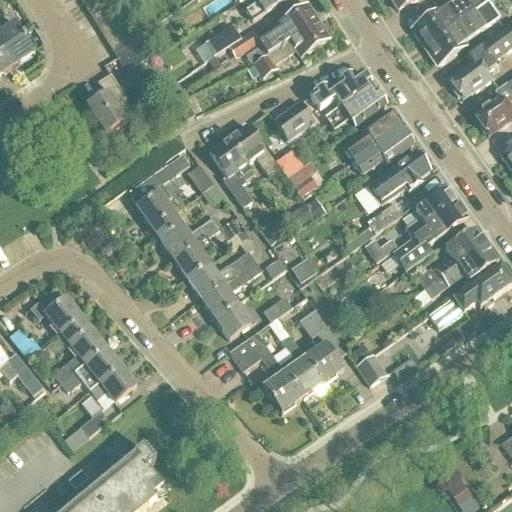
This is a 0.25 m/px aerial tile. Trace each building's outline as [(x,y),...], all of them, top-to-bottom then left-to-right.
[(90,0),(82,6),(87,15),(107,3),(105,0),(90,0)] [(248,0),(238,7),(249,0),(257,0),(261,6),(245,16),(252,27),(294,0),(248,0)] [(386,0),(397,16),(410,7),(414,7),(417,5),(419,1),(421,0),(386,0)] [(420,46),(425,53),(487,9),(480,0),(477,0),(473,3),(470,0),(466,0),(440,18),(438,16),(412,34),(414,37),(412,39),(418,47),(420,46)] [(445,0),(452,9),(465,0),(445,0)] [(87,15),(93,25),(113,12),(107,3),(87,15)] [(487,9),(425,53),(430,60),(428,61),(434,70),(436,69),(438,72),(465,53),(463,51),(498,25),(487,9)] [(258,49),(266,61),(266,62),(317,29),(313,23),(314,20),(310,14),(307,13),(306,11),(278,30),(255,45),(258,49)] [(93,25),(99,34),(119,22),(113,12),(93,25)] [(99,34),(105,43),(125,31),(119,22),(99,34)] [(34,59),(14,28),(0,36),(0,58),(11,75),(34,59)] [(266,62),(266,61),(253,71),(262,85),(276,76),(273,72),(295,57),(300,64),(328,45),(327,43),(327,41),(323,34),(320,34),(317,29),(266,62)] [(451,94),(457,103),(460,103),(461,105),(473,96),(474,98),(491,86),(486,79),(499,70),(496,66),(511,53),(511,29),(466,63),(471,70),(448,87),(452,92),(451,94)] [(105,43),(111,53),(131,40),(125,31),(105,43)] [(214,63),(228,54),(240,46),(232,32),(205,50),(214,63)] [(234,64),(258,49),(255,45),(251,39),(240,46),(228,54),(234,64)] [(111,53),(117,62),(137,50),(131,40),(111,53)] [(137,50),(117,62),(126,77),(146,65),(137,50)] [(0,81),(11,75),(0,58),(0,81)] [(334,105),(340,114),(342,112),(371,91),(361,78),(353,83),(351,79),(328,95),(325,92),(310,103),(319,116),(334,105)] [(115,113),(125,107),(110,82),(97,90),(104,100),(86,111),(104,141),(125,128),(115,113)] [(511,119),(511,120),(506,112),(511,107),(511,84),(494,98),(498,103),(473,121),(479,130),(480,133),(483,138),(486,140),(488,142),(511,124),(511,119)] [(342,112),(340,114),(325,124),(333,136),(348,125),(354,134),(385,112),(371,91),(342,112)] [(176,110),(184,126),(194,121),(186,105),(176,110)] [(274,128),(287,146),(313,128),(300,110),(274,128)] [(344,157),(352,169),(359,164),(401,134),(398,129),(397,130),(389,117),(361,137),(365,142),(344,157)] [(246,133),(228,146),(246,171),(255,165),(268,183),(279,175),(273,167),(272,168),(267,161),(246,133)] [(359,164),(352,169),(360,180),(382,165),(386,170),(413,151),(404,139),(401,134),(359,164)] [(246,171),(228,146),(209,160),(226,183),(222,186),(225,190),(243,214),(251,208),(240,193),(245,190),(240,183),(250,177),(246,171)] [(511,152),(499,162),(511,178),(511,176),(511,152)] [(418,185),(429,177),(423,168),(423,165),(420,161),(417,160),(415,158),(365,194),(379,213),(405,194),(408,198),(421,189),(418,185)] [(148,237),(156,248),(158,247),(158,246),(167,240),(163,235),(167,232),(163,227),(173,220),(165,209),(171,205),(162,191),(189,172),(181,162),(137,193),(147,207),(135,215),(150,236),(148,237)] [(281,176),(287,185),(298,177),(292,169),(281,176)] [(308,182),(292,194),(300,205),(316,193),(308,182)] [(409,232),(415,241),(425,234),(424,233),(456,211),(445,196),(413,219),(418,226),(409,232)] [(306,210),(314,224),(323,218),(315,205),(306,210)] [(312,224),(303,211),(287,222),(295,235),(312,224)] [(375,224),(383,235),(401,222),(393,211),(375,224)] [(425,234),(415,241),(417,244),(393,261),(405,277),(431,259),(427,253),(466,225),(456,211),(424,233),(425,234)] [(158,246),(158,247),(173,267),(217,236),(210,226),(188,242),(181,231),(183,229),(176,218),(173,220),(163,227),(167,232),(163,235),(167,240),(158,246)] [(173,267),(186,287),(209,271),(202,261),(212,255),(212,254),(223,246),(225,249),(234,243),(239,250),(245,246),(232,227),(217,237),(217,236),(173,267)] [(260,238),(270,253),(282,245),(271,230),(260,238)] [(416,285),(423,295),(485,252),(473,235),(444,256),(451,264),(432,278),(430,276),(416,285)] [(384,260),(374,267),(376,270),(397,255),(391,247),(380,255),(384,260)] [(485,252),(423,295),(431,306),(463,282),(468,288),(497,268),(485,252)] [(186,287),(200,307),(254,269),(247,259),(227,273),(216,281),(209,271),(186,287)] [(316,280),(306,265),(290,276),(300,290),(316,280)] [(272,286),(286,276),(278,266),(265,276),(272,286)] [(200,307),(214,326),(236,310),(230,300),(261,278),(254,269),(200,307)] [(429,323),(439,337),(476,310),(479,314),(482,312),(484,315),(493,309),(491,306),(511,290),(511,289),(499,272),(429,323)] [(45,322),(60,341),(60,342),(69,335),(73,340),(77,337),(81,342),(90,334),(90,335),(92,333),(84,322),(82,324),(66,304),(64,306),(55,296),(30,316),(38,327),(45,322)] [(262,319),(270,330),(276,326),(291,315),(284,304),(262,319)] [(236,310),(214,326),(228,346),(251,330),(236,310)] [(333,322),(326,312),(318,317),(325,328),(333,322)] [(298,329),(311,346),(327,335),(314,317),(298,329)] [(270,330),(268,331),(281,349),(281,348),(288,343),(276,326),(270,330)] [(468,326),(448,339),(456,350),(475,337),(468,326)] [(343,353),(353,346),(367,337),(360,327),(347,336),(344,333),(333,340),(343,353)] [(56,379),(63,388),(106,355),(90,335),(90,334),(81,342),(77,337),(73,340),(69,335),(60,342),(60,341),(58,343),(66,354),(68,352),(76,362),(56,379)] [(9,344),(28,368),(41,357),(31,344),(28,347),(19,336),(9,344)] [(229,359),(236,369),(264,350),(257,340),(229,359)] [(292,364),(280,372),(302,405),(323,390),(305,364),(289,343),(288,343),(281,348),(292,364)] [(353,346),(343,353),(346,358),(356,350),(353,346)] [(326,349),(305,364),(323,390),(344,376),(326,349)] [(264,350),(236,369),(242,379),(261,366),(274,386),(262,394),(281,420),(302,405),(280,372),(264,350)] [(348,362),(356,373),(371,363),(364,352),(348,362)] [(82,388),(90,398),(121,373),(106,355),(63,388),(71,397),(82,388)] [(0,379),(8,389),(16,382),(32,403),(42,395),(15,360),(6,368),(0,360),(0,379)] [(371,363),(356,373),(369,393),(386,382),(372,362),(371,363)] [(121,373),(90,398),(97,408),(107,400),(114,410),(136,392),(121,373)] [(80,434),(88,444),(108,428),(100,418),(80,434)] [(511,442),(501,451),(511,466),(511,442)] [(113,450),(120,459),(126,453),(119,445),(113,450)] [(149,511),(165,499),(146,476),(155,468),(142,453),(133,461),(137,467),(82,511),(149,511)] [(81,477),(74,482),(81,490),(88,485),(81,477)] [(81,490),(74,482),(68,487),(75,496),(81,490)] [(446,494),(458,511),(477,511),(459,486),(446,494)]
